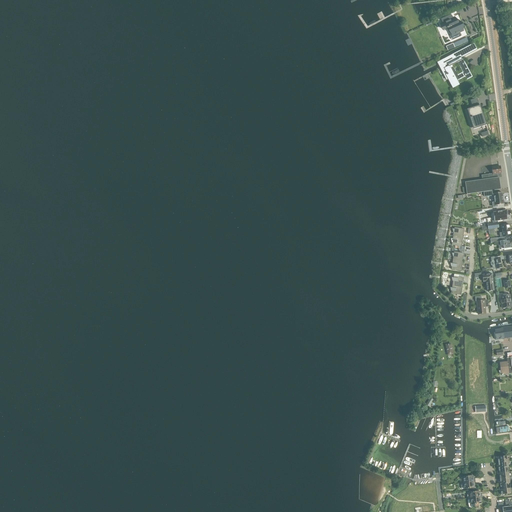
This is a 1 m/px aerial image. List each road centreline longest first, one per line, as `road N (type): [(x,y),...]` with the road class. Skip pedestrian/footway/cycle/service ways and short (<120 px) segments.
road 1 (tertiary): [(511,183),(485,0)]
road 2 (residential): [(511,312),(467,315),(471,234)]
